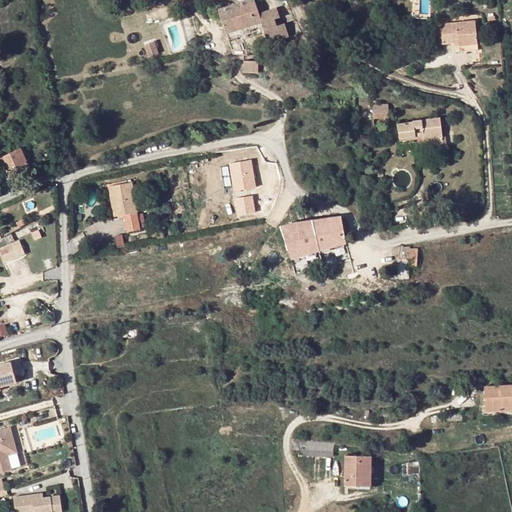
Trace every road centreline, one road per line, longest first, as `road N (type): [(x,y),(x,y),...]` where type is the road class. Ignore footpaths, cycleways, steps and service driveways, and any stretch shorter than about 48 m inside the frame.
road 1 (unclassified): [(472,227),(373,245),(346,213),(297,192),(278,149),(263,138),(76,173),(61,196),(63,329)]
road 2 (track): [(291,0),(324,46),(477,108)]
road 3 (track): [(250,138),(275,130),(281,105),(237,74),(187,0)]
road 4 (residential): [(63,329),(90,511)]
road 5 (unclassified): [(449,57),(485,134),(489,204),(472,227)]
